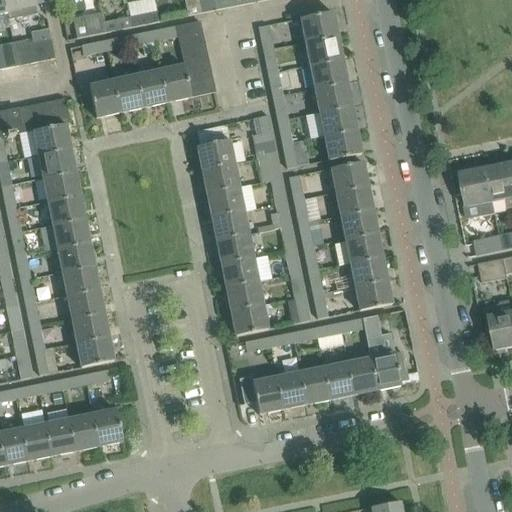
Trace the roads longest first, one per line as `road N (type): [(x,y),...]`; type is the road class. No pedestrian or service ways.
road 1 (residential): [(464,411),(382,0)]
road 2 (residential): [(226,459),(190,288),(132,300),(166,470)]
road 3 (residential): [(226,459),(402,427)]
road 4 (residential): [(20,511),(166,470)]
